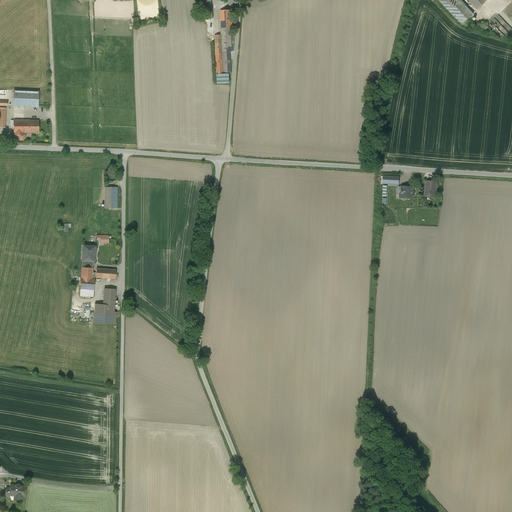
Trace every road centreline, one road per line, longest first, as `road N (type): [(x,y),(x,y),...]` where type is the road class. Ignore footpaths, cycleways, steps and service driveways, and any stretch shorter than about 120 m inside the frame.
road 1 (unclassified): [(258,511),(197,354),(219,159)]
road 2 (unclassified): [(119,511),(123,151)]
road 3 (unclassified): [(511,176),(226,159)]
road 4 (unclassified): [(226,159),(239,0)]
road 5 (unclassified): [(123,151),(0,145)]
